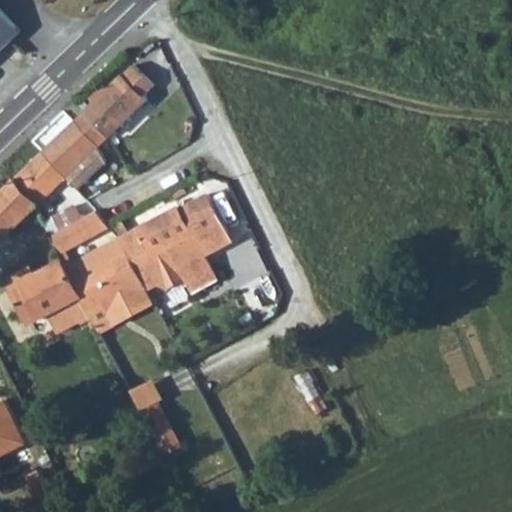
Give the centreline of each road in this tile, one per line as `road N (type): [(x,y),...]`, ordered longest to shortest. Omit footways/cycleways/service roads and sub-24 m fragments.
road 1 (track): [(178,53),(417,113),(511,123)]
road 2 (residential): [(221,137),(311,314)]
road 3 (secondary): [(138,0),(0,136)]
road 4 (residential): [(148,0),(221,137)]
road 5 (residential): [(98,200),(221,137)]
